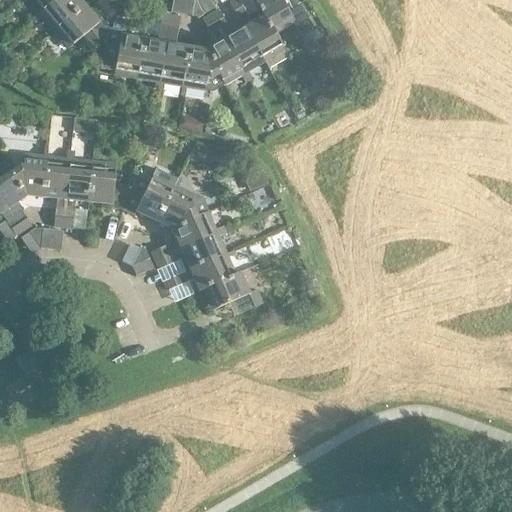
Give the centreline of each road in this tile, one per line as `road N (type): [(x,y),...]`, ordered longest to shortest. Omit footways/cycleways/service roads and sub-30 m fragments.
road 1 (unknown): [(178,511),(372,401),(415,391),(511,417)]
road 2 (residential): [(0,296),(43,268),(108,274),(123,288),(152,352)]
road 3 (tertiary): [(464,511),(436,504),(342,511)]
